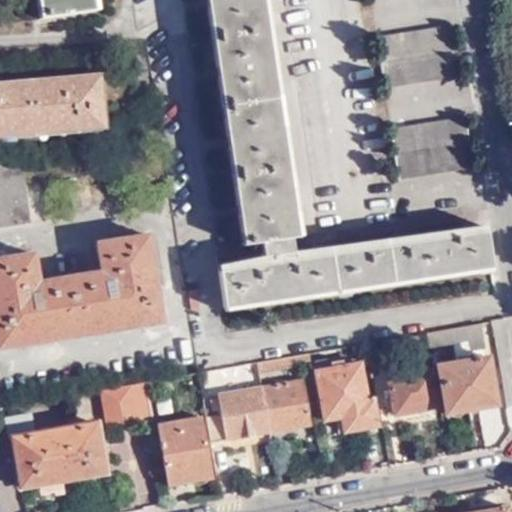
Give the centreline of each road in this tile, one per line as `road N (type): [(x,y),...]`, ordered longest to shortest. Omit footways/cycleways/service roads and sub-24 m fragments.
road 1 (residential): [(239,511),(511,464)]
road 2 (unknown): [(334,0),(360,198)]
